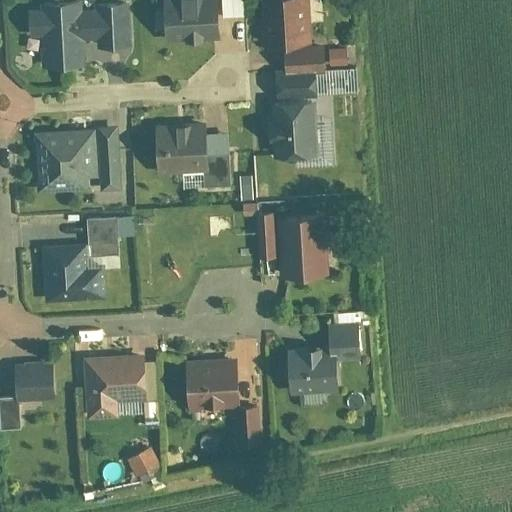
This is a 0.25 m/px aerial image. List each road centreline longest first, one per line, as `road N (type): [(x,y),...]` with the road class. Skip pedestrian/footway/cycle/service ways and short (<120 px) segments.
road 1 (residential): [(0,228),(4,304),(20,332),(172,324),(227,309)]
road 2 (residential): [(0,107),(231,90)]
